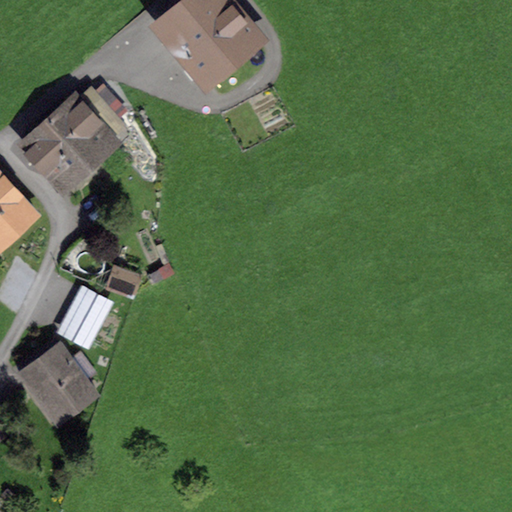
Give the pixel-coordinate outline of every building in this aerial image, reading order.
[(255,36),(224,0),(188,0),(161,23),(206,77),(255,36)] [(61,182),(125,126),(90,87),(27,143),(61,182)] [(0,239),(34,209),(0,172),(0,239)] [(134,292),(140,275),(115,266),(109,282),(134,292)] [(82,289),(61,329),(87,343),(109,303),(82,289)] [(60,341),(18,371),(53,418),(95,388),(60,341)]
